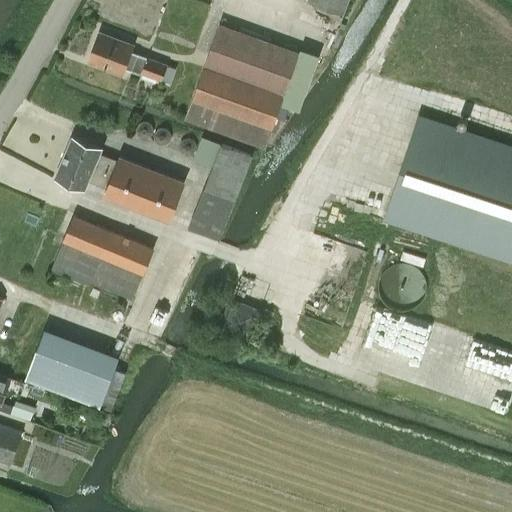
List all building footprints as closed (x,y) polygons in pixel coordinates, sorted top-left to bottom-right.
[(312,0),(344,12),(348,0),(312,0)] [(283,117),(287,106),(280,103),(299,52),(221,23),(187,117),(265,146),(276,115),(283,117)] [(162,80),(168,66),(138,54),(139,54),(132,51),(134,45),(100,32),(89,59),(124,72),(126,67),(132,69),(133,69),(162,80)] [(187,65),(171,105),(185,110),(200,70),(187,65)] [(511,148),(418,118),(386,216),(511,257),(511,148)] [(170,220),(185,181),(120,155),(118,160),(100,153),(102,148),(72,136),(56,176),(85,188),(89,178),(108,186),(104,194),(170,220)] [(219,239),(252,154),(222,142),(189,227),(219,239)] [(133,298),(154,247),(75,214),(64,240),(51,269),(89,285),(91,280),(133,298)] [(506,411),(511,389),(511,345),(377,310),(367,348),(457,371),(451,393),(482,401),(481,405),(506,411)] [(42,326),(25,379),(113,406),(124,370),(114,367),(119,351),(42,326)] [(11,378),(0,374),(0,403),(2,405),(3,401),(11,378)] [(2,405),(1,408),(30,418),(32,411),(34,404),(21,400),(19,406),(3,401),(2,405)] [(0,459),(11,463),(22,430),(0,422),(0,459)]
